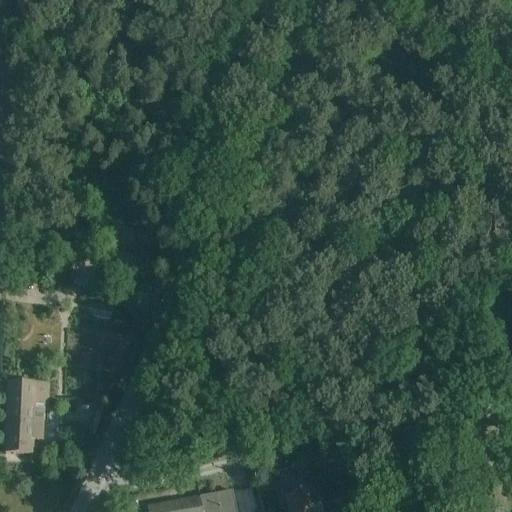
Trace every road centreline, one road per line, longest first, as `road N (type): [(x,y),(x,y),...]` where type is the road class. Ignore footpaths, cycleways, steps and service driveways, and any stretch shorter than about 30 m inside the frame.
road 1 (unclassified): [(313,0),(90,484)]
road 2 (unclassified): [(90,484),(511,394)]
road 3 (unclassified): [(11,0),(0,184)]
